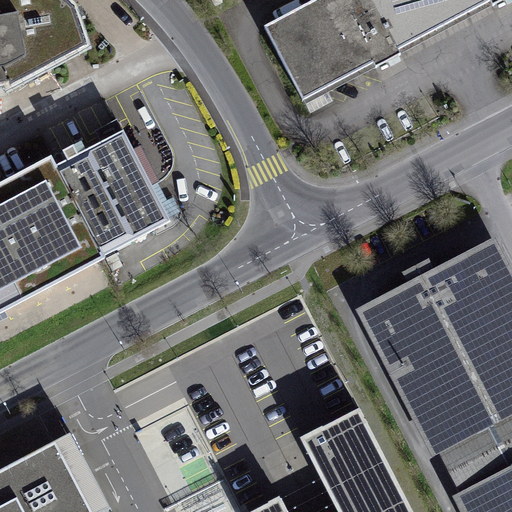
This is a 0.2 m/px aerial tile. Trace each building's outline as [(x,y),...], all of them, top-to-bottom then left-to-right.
[(0,0),(0,79),(12,77),(85,39),(76,7),(66,0),(0,0)] [(487,0),(308,0),(267,22),(306,96),(487,0)] [(0,310),(174,218),(123,127),(56,162),(51,154),(0,180),(0,310)] [(511,511),(511,267),(496,236),(356,307),(433,454),(439,452),(457,490),(451,493),(461,511),(511,511)] [(413,511),(359,405),(303,434),(343,511),(291,511),(281,492),(242,511),(413,511)] [(112,501),(73,429),(0,467),(0,511),(90,511),(91,511),(112,501)]
